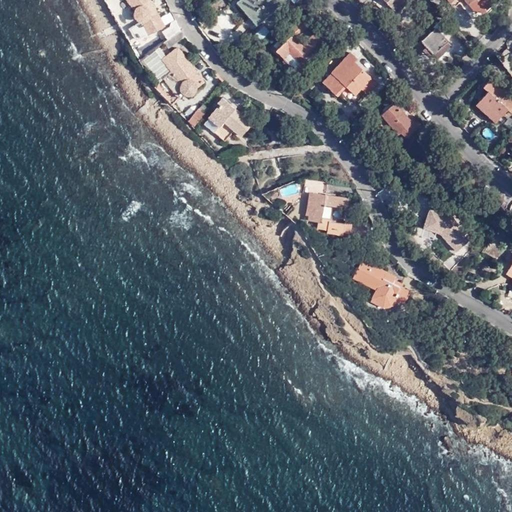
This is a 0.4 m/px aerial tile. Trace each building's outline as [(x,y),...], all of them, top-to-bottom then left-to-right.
[(118,0),(102,0),(120,28),(132,22),(118,0)] [(148,35),(164,26),(152,2),(150,0),(126,0),(134,10),(133,12),(133,18),(136,21),(142,23),(133,27),(139,40),(148,35)] [(283,0),(240,0),(238,2),(246,11),(251,7),(262,19),(283,0)] [(251,7),(246,11),(257,23),(262,19),(251,7)] [(308,25),(302,18),(289,31),(293,35),(276,51),(294,69),(310,53),(312,55),(324,42),(315,33),(303,44),(296,37),(308,25)] [(425,44),(432,53),(445,40),(439,33),(445,26),(437,18),(431,24),(433,26),(421,38),(426,44),(425,44)] [(259,26),(258,36),(267,36),(268,27),(259,26)] [(185,36),(181,30),(165,42),(168,48),(185,36)] [(445,40),(432,53),(436,57),(449,44),(445,40)] [(428,56),(432,53),(425,44),(421,48),(428,56)] [(172,71),(154,87),(171,104),(183,93),(185,94),(186,94),(188,95),(189,95),(192,94),(193,93),(194,92),(195,91),(196,88),(196,87),(203,81),(178,48),(163,58),(172,71)] [(375,83),(368,76),(352,61),(356,56),(350,50),(330,71),(322,80),(337,94),(345,85),(353,93),(359,86),(364,81),(370,88),(375,83)] [(511,112),(511,111),(511,97),(489,77),(481,85),(487,89),(475,104),(495,121),(507,107),(511,112)] [(364,81),(359,86),(366,93),(370,88),(364,81)] [(222,96),(216,101),(219,104),(209,116),(220,125),(223,122),(241,137),(253,123),(222,96)] [(417,128),(395,101),(381,113),(404,139),(417,128)] [(203,104),(199,109),(204,113),(205,114),(209,109),(203,104)] [(198,108),(188,121),(194,125),(204,113),(199,109),(198,108)] [(274,126),(283,116),(278,110),(268,122),(274,126)] [(220,125),(209,116),(205,122),(216,130),(220,125)] [(325,194),(327,184),(305,180),(303,191),(309,192),(306,214),(309,215),(309,219),(318,221),(317,228),(327,230),(326,232),(349,236),(352,222),(345,221),(345,223),(329,221),(329,218),(322,216),(324,204),(347,208),(348,198),(325,194)] [(430,208),(426,228),(439,233),(457,252),(468,242),(463,237),(466,234),(447,214),(430,208)] [(393,282),(394,279),(395,277),(361,259),(352,277),(376,290),(370,300),(382,307),(390,306),(396,301),(402,304),(409,291),(400,286),(393,282)]
